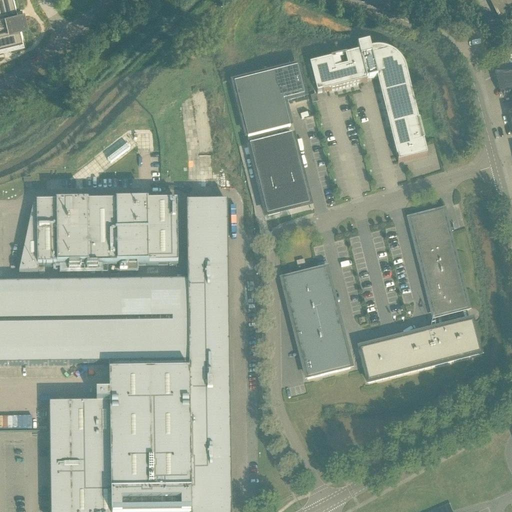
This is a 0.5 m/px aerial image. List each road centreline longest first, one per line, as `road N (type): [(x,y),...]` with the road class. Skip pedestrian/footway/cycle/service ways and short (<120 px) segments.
road 1 (unclassified): [(327,506),(276,398),(277,243),(285,230),(495,163)]
road 2 (unclassified): [(327,506),(511,401)]
road 3 (unclassified): [(0,88),(107,0)]
